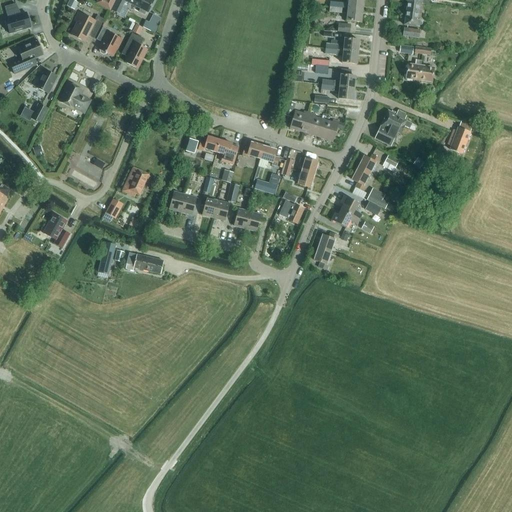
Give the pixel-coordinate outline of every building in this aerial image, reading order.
[(74,10),(78,3),(73,0),(69,0),(66,6),(74,10)] [(97,0),(95,4),(110,11),(115,0),(97,0)] [(116,0),(111,10),(119,14),(126,2),(124,1),(124,0),(116,0)] [(124,0),(124,1),(126,2),(140,9),(139,12),(144,15),(146,12),(148,13),(154,1),(153,0),(124,0)] [(330,2),(330,7),(362,11),(363,0),(348,0),(348,4),(330,2)] [(419,27),(423,4),(407,2),(404,25),(419,27)] [(8,18),(5,19),(10,34),(31,28),(26,13),(19,15),(16,4),(5,7),(8,18)] [(361,23),(362,11),(330,7),(329,12),(347,14),(346,21),(361,23)] [(104,20),(97,16),(95,21),(79,13),(74,21),(78,23),(71,35),(84,42),(87,36),(94,39),(104,20)] [(126,28),(131,31),(135,25),(129,22),(126,28)] [(136,25),(132,32),(139,35),(141,30),(146,32),(147,30),(136,25)] [(338,32),(350,33),(350,26),(338,25),(338,32)] [(112,56),(121,40),(108,33),(109,31),(103,27),(97,40),(103,43),(99,50),(100,52),(102,51),(104,52),(105,54),(107,54),(112,56)] [(420,30),(403,28),(402,36),(419,38),(420,30)] [(125,63),(137,69),(147,50),(140,46),(144,40),(132,34),(121,54),(128,58),(125,63)] [(338,45),(326,44),(325,49),(343,51),(358,53),(359,41),(344,39),(344,46),(338,45)] [(34,59),(42,55),(36,41),(18,49),(22,59),(10,64),(14,75),(37,65),(34,59)] [(399,53),(403,54),(412,55),(414,48),(414,47),(400,45),(399,53)] [(357,65),(358,53),(343,51),(325,49),(325,55),(337,56),(343,57),(342,63),(357,65)] [(316,66),(315,67),(328,68),(329,61),(312,60),(311,65),(316,66)] [(416,61),(415,65),(408,64),(406,79),(419,81),(421,66),(421,61),(416,61)] [(421,66),(419,81),(431,83),(433,68),(427,67),(421,66)] [(315,73),(316,73),(327,75),(328,68),(315,67),(315,73)] [(57,77),(44,71),(36,88),(48,94),(57,77)] [(297,72),(296,82),(305,83),(306,72),(297,72)] [(322,80),(321,85),(333,87),(354,89),(355,77),(341,75),(340,81),(334,81),(322,80)] [(83,91),(69,84),(60,102),(73,109),(74,108),(84,113),(90,101),(80,96),(83,91)] [(333,87),(321,85),(321,91),(333,92),(339,92),(338,99),(353,101),(354,89),(333,87)] [(314,102),(328,104),(329,97),(315,96),(314,102)] [(288,101),(283,115),(291,118),(296,104),(288,101)] [(38,104),(30,118),(41,124),(49,109),(38,104)] [(304,133),(310,114),(304,112),(304,114),(295,111),(290,129),(304,133)] [(388,111),(375,139),(391,147),(397,133),(400,134),(404,126),(406,127),(408,122),(406,121),(404,120),(406,115),(398,111),(396,115),(388,111)] [(316,115),(310,114),(304,133),(318,137),(324,120),(315,117),(316,115)] [(332,123),(324,120),(318,137),(333,142),(337,128),(343,130),(345,124),(339,122),(333,120),(332,123)] [(461,154),(471,129),(472,126),(461,122),(459,128),(458,128),(457,132),(453,130),(447,145),(451,147),(450,150),(461,154)] [(28,131),(24,138),(31,142),(35,135),(28,131)] [(204,148),(216,152),(220,141),(207,137),(205,143),(200,142),(198,149),(203,151),(204,148)] [(185,151),(195,154),(198,142),(189,139),(185,151)] [(232,165),(237,146),(232,145),(232,144),(220,141),(216,152),(223,154),(221,162),(232,165)] [(260,159),(264,147),(251,143),(249,149),(244,148),(242,156),(247,158),(248,155),(260,159)] [(32,148),(36,157),(41,155),(41,153),(43,152),(40,146),(32,148)] [(276,151),(264,147),(260,159),(272,163),(272,165),(277,167),(279,158),(274,157),(276,151)] [(358,169),(369,175),(375,163),(377,164),(380,159),(372,155),(370,160),(364,157),(358,169)] [(385,162),(396,168),(399,162),(388,156),(385,162)] [(418,158),(413,164),(419,169),(424,162),(418,158)] [(98,159),(95,167),(104,170),(107,163),(98,159)] [(287,159),(284,167),(291,169),(293,161),(287,159)] [(305,160),(302,172),(314,176),(317,163),(305,160)] [(291,169),(284,167),(282,175),(288,176),(291,169)] [(134,168),(129,179),(124,189),(128,191),(127,193),(134,196),(135,194),(139,196),(144,186),(149,175),(134,168)] [(369,175),(358,169),(352,180),(357,183),(355,188),(363,192),(365,187),(363,186),(369,175)] [(224,170),(221,181),(230,183),(233,173),(224,170)] [(314,176),(302,172),(298,185),(310,188),(314,176)] [(268,183),(278,186),(281,177),(271,174),(268,183)] [(207,178),(203,192),(209,194),(213,179),(207,178)] [(415,185),(423,189),(426,182),(418,179),(415,185)] [(0,213),(8,199),(6,198),(10,191),(0,184),(0,213)] [(235,203),(240,186),(230,184),(226,201),(235,203)] [(246,188),(244,196),(250,198),(252,190),(246,188)] [(366,200),(385,209),(388,203),(383,200),(385,195),(372,188),(366,200)] [(180,212),(185,195),(174,192),(169,209),(180,212)] [(196,198),(185,195),(180,212),(192,215),(196,198)] [(290,204),(283,218),(297,224),(304,209),(295,205),(297,200),(288,196),(286,202),(290,204)] [(343,205),(341,210),(359,220),(362,215),(355,211),(359,204),(344,196),(340,203),(343,205)] [(213,218),(218,201),(207,198),(202,215),(213,218)] [(115,219),(123,205),(113,199),(105,214),(115,219)] [(229,204),(218,201),(213,218),(225,221),(229,204)] [(368,203),(365,209),(377,216),(380,210),(368,203)] [(18,232),(25,236),(40,211),(32,207),(18,232)] [(245,229),(249,212),(238,209),(234,226),(245,229)] [(359,220),(341,210),(338,215),(335,213),(331,220),(346,228),(349,221),(357,225),(359,220)] [(261,215),(249,212),(245,229),(256,232),(261,215)] [(70,235),(62,230),(67,222),(54,214),(48,225),(43,233),(56,240),(54,244),(62,249),(70,235)] [(139,221),(132,217),(129,226),(136,229),(139,221)] [(374,227),(365,222),(362,228),(371,233),(374,227)] [(323,236),(318,248),(330,252),(334,240),(337,241),(339,236),(330,233),(329,238),(323,236)] [(346,242),(349,235),(342,233),(340,239),(346,242)] [(119,240),(117,248),(127,250),(129,241),(119,240)] [(115,246),(105,243),(98,272),(108,275),(115,246)] [(330,252),(318,248),(314,260),(320,263),(318,268),(327,270),(328,265),(326,265),(330,252)] [(117,251),(114,261),(118,262),(117,268),(120,269),(124,252),(117,251)] [(133,271),(134,268),(161,274),(164,262),(129,253),(125,269),(133,271)] [(357,281),(346,276),(344,281),(355,286),(357,281)]
